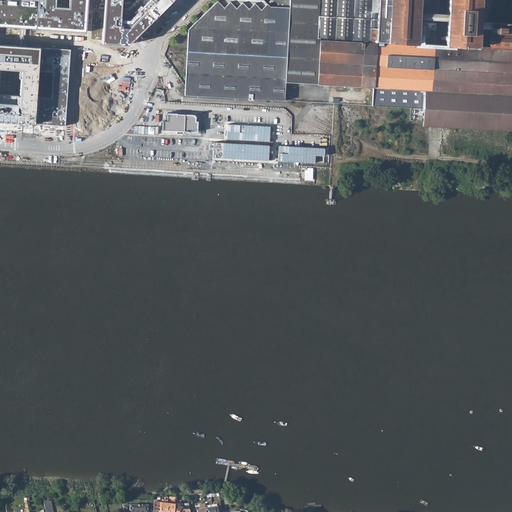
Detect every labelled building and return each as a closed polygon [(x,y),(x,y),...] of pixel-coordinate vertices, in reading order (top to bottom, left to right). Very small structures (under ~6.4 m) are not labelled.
[(0,0),(0,25),(21,27),(26,27),(86,32),(88,0),(0,0)] [(104,0),(103,42),(129,44),(173,0),(104,0)] [(250,0),(218,0),(188,29),(185,86),(185,96),(284,101),(286,82),(372,88),(371,107),(424,110),(423,126),(456,128),(511,130),(511,29),(510,29),(511,0),(487,0),(487,2),(492,2),(490,50),(477,49),(479,0),(449,0),(448,29),(446,29),(446,34),(448,34),(447,47),(435,46),(436,39),(426,38),(426,32),(435,32),(435,24),(419,23),(420,5),(428,5),(427,0),(270,0),(268,3),(266,1),(250,0)] [(0,121),(65,126),(71,49),(40,47),(25,46),(20,46),(0,44),(0,121)] [(199,114),(165,111),(164,127),(198,129),(199,114)] [(271,124),(226,121),(225,136),(270,139),(271,124)] [(272,144),(227,141),(226,156),(271,159),(272,144)] [(327,146),(282,143),(282,158),(326,161),(327,146)] [(151,503),(151,504),(123,504),(124,511),(152,511),(154,500),(150,500),(150,502),(151,503)] [(152,511),(159,511),(161,503),(157,503),(157,500),(154,500),(152,511)] [(161,503),(159,511),(166,511),(168,504),(164,504),(165,500),(162,500),(161,503)] [(45,510),(45,511),(53,511),(51,501),(43,501),(45,510)] [(173,511),(174,503),(175,501),(171,501),(170,504),(168,504),(166,511),(173,511)] [(174,503),(173,511),(182,511),(182,507),(182,503),(179,503),(179,507),(176,507),(176,503),(174,503)]
